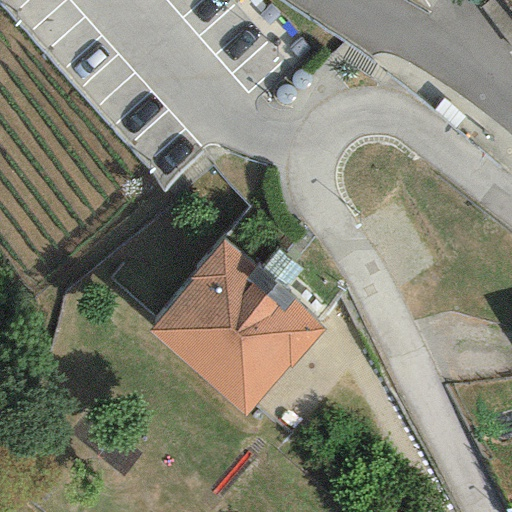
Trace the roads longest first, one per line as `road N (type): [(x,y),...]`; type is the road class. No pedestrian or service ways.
road 1 (residential): [(511,204),(377,113),(328,116),(306,146),(305,183),(483,511)]
road 2 (tertiary): [(458,64),(345,0)]
